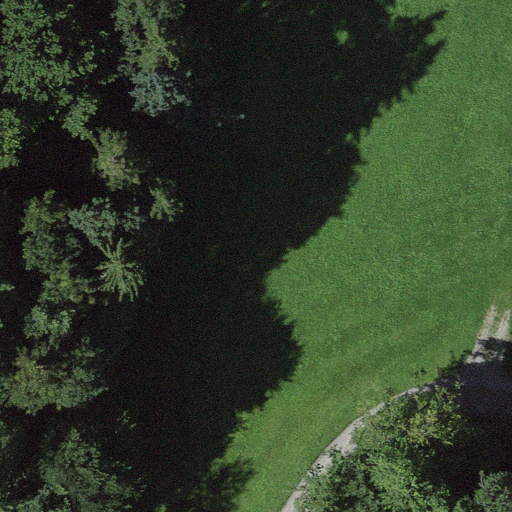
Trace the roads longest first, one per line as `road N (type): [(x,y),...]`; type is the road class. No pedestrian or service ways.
road 1 (track): [(150,0),(0,237)]
road 2 (track): [(301,511),(356,444),(387,421),(452,400),(511,402)]
